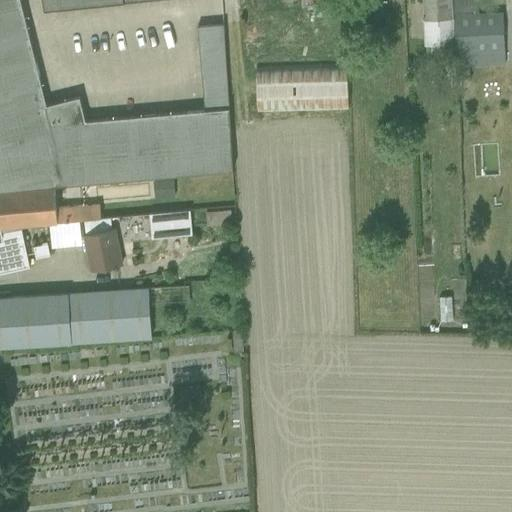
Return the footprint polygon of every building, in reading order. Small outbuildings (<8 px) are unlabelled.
[(232,170),(228,107),(203,109),(87,121),(83,119),(78,96),(45,105),(19,0),(0,0),(0,190),(54,186),(232,170)] [(40,0),(43,11),(153,0),(40,0)] [(420,0),(422,19),(423,45),(451,43),(449,0),(420,0)] [(477,12),(476,0),(452,0),(454,13),(477,12)] [(453,13),(455,54),(504,52),(502,11),(453,13)] [(197,26),(203,109),(228,107),(223,24),(197,26)] [(346,64),(255,66),(256,113),(347,110),(346,64)] [(154,199),(174,197),(173,179),(152,181),(154,199)] [(55,207),(54,186),(0,190),(0,226),(50,222),(79,220),(83,219),(100,218),(99,204),(55,207)] [(206,225),(231,223),(230,209),(205,211),(206,225)] [(151,238),(191,235),(189,210),(148,213),(151,238)] [(100,218),(83,219),(85,235),(82,235),(90,272),(122,265),(115,228),(110,230),(110,217),(100,218)] [(79,220),(50,222),(51,246),(81,243),(79,220)] [(0,272),(29,267),(20,227),(0,229),(0,228),(0,272)] [(188,284),(0,294),(0,347),(151,336),(149,306),(189,304),(188,284)] [(241,331),(232,332),(233,354),(242,354),(241,331)]
